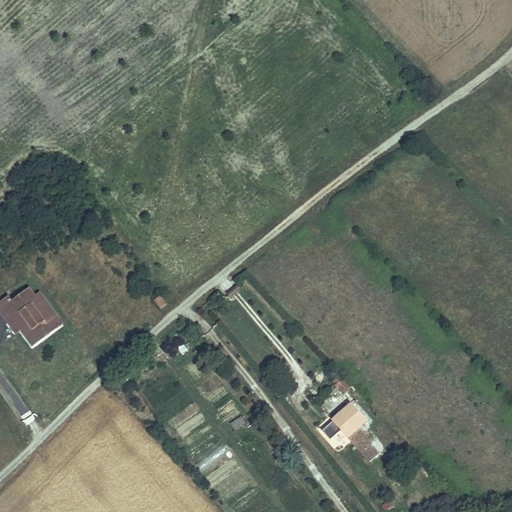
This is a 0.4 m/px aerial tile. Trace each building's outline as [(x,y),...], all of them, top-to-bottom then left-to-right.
[(0,311),(10,325),(14,324),(34,350),(43,343),(39,338),(60,323),(40,297),(36,298),(31,292),(13,305),(9,300),(0,307),(0,311)] [(158,308),(166,305),(161,294),(154,298),(158,308)] [(336,416),(350,433),(369,418),(356,401),(336,416)] [(235,430),(246,422),(241,415),(230,423),(235,430)] [(331,440),(340,430),(330,420),(320,430),(331,440)] [(355,439),(371,458),(383,450),(367,430),(355,439)] [(199,464),(206,472),(228,449),(220,442),(199,464)] [(388,500),(379,504),(383,511),(392,506),(388,500)]
